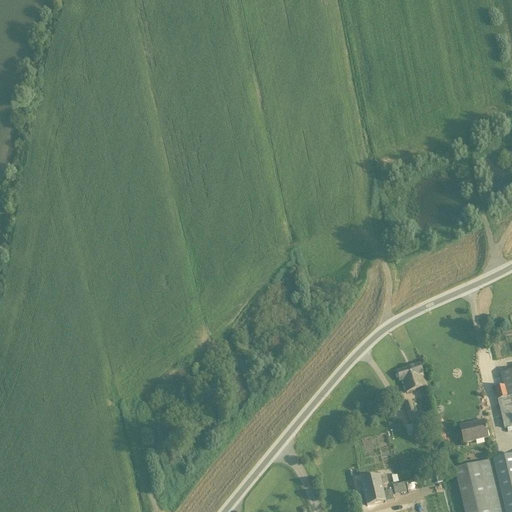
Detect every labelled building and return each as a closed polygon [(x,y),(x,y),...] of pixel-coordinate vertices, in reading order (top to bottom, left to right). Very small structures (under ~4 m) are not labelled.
[(503,338),(511,335),(511,330),(511,329),(501,331),(503,338)] [(408,368),(396,371),(399,382),(402,381),(406,393),(424,387),(421,374),(423,374),(420,364),(408,368)] [(503,387),(494,389),(504,429),(511,427),(511,371),(500,375),(503,387)] [(410,423),(416,421),(411,402),(404,404),(410,423)] [(463,444),(488,438),(484,421),(459,427),(463,444)] [(423,435),(420,425),(405,429),(408,439),(423,435)] [(463,511),(504,511),(492,461),(454,470),(463,511)] [(440,474),(434,475),(437,485),(443,483),(440,474)] [(379,476),(361,480),(367,506),(385,502),(386,503),(393,501),(391,492),(383,493),(382,486),(387,485),(385,475),(379,476)] [(394,495),(406,492),(404,483),(392,486),(394,495)] [(410,511),(408,503),(377,511),(410,511)]
